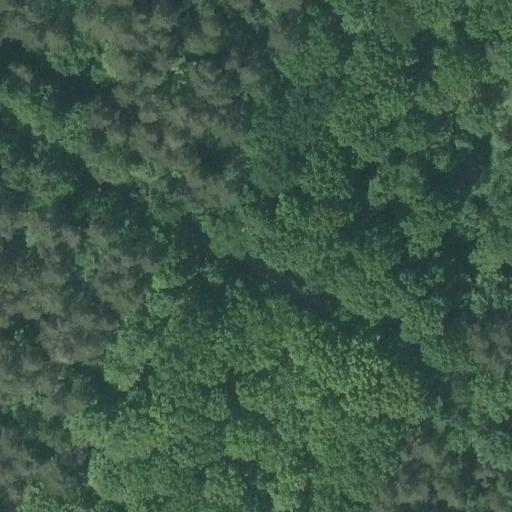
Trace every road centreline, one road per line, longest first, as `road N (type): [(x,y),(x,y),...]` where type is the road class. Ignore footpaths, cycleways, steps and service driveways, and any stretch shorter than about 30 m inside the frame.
road 1 (track): [(223,243),(511,414)]
road 2 (track): [(223,243),(191,260),(48,511)]
road 3 (track): [(376,0),(253,219),(223,243)]
road 4 (track): [(0,118),(223,243)]
